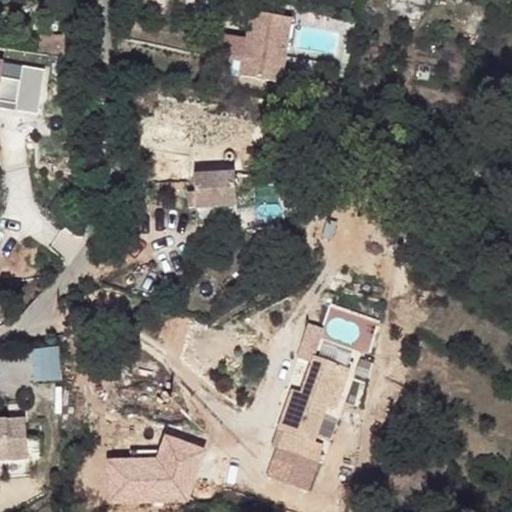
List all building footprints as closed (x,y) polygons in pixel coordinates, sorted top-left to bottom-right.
[(293,17),(254,9),(248,38),(240,72),(280,80),(293,17)] [(61,34),(29,36),(26,53),(60,59),(61,34)] [(19,71),(0,66),(0,81),(16,84),(19,71)] [(0,111),(10,114),(16,84),(0,81),(0,111)] [(156,163),(154,175),(183,176),(184,165),(156,163)] [(470,164),(465,177),(488,185),(493,172),(470,164)] [(188,195),(189,208),(237,205),(236,177),(196,179),(196,194),(188,195)] [(249,192),(250,204),(275,203),(274,190),(249,192)] [(33,350),(36,381),(62,379),(59,348),(33,350)] [(350,369),(313,357),(301,394),(296,408),(288,405),(280,430),(286,433),(281,449),(319,462),(324,445),(316,442),(328,406),(336,409),(350,369)] [(301,394),(292,391),(288,405),(296,408),(301,394)] [(28,427),(0,425),(0,463),(25,466),(28,427)] [(156,442),(156,457),(105,456),(105,503),(196,505),(197,443),(156,442)]
